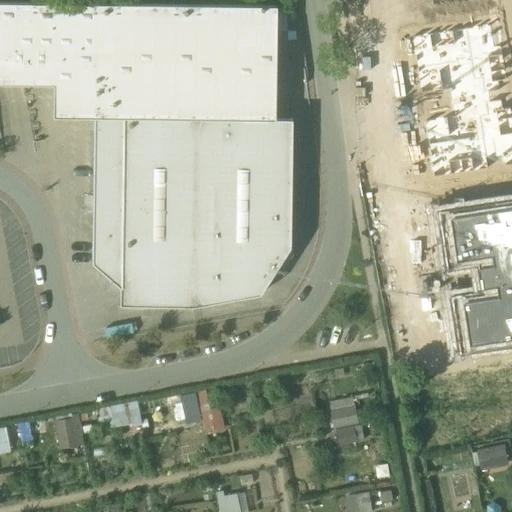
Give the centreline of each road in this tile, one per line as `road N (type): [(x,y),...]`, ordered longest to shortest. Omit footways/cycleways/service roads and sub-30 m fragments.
road 1 (residential): [(75,390),(220,365),(265,344),(328,275),(340,183),(316,0)]
road 2 (residential): [(75,390),(40,226),(23,194),(0,177)]
